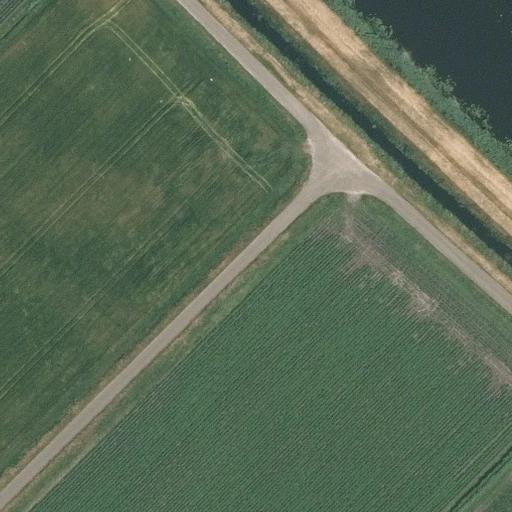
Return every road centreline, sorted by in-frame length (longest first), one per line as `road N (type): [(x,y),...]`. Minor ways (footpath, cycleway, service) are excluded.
road 1 (unclassified): [(0,506),(354,153)]
road 2 (unclassified): [(354,153),(193,0)]
road 3 (unclassified): [(511,304),(354,153)]
